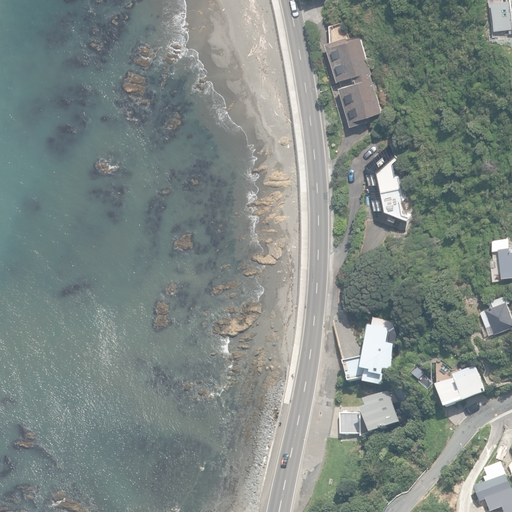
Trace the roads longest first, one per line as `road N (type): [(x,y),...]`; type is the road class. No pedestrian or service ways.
road 1 (tertiary): [(278,511),(302,397),(320,217),(289,0)]
road 2 (residential): [(398,511),(478,421),(511,403)]
